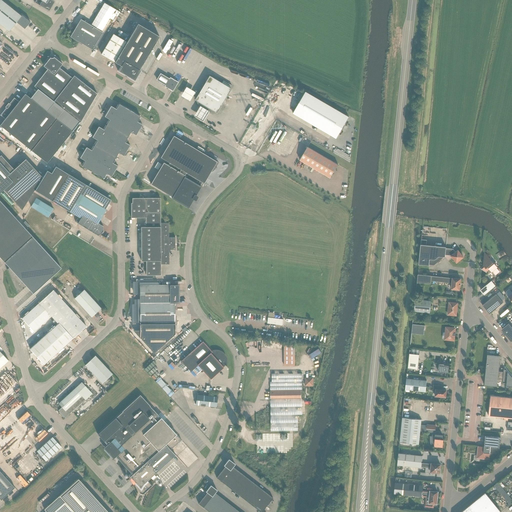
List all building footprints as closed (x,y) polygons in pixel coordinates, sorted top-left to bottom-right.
[(0,0),(0,24),(9,32),(17,21),(24,27),(28,22),(29,22),(30,22),(22,15),(21,16),(0,0)] [(36,0),(35,3),(48,11),(54,2),(51,0),(36,0)] [(92,50),(102,32),(81,19),(70,37),(92,50)] [(138,24),(115,62),(121,66),(118,71),(135,81),(141,71),(139,70),(159,37),(138,24)] [(126,42),(113,34),(101,54),(114,62),(126,42)] [(38,89),(30,98),(72,132),(80,122),(97,94),(74,76),(72,78),(59,68),(62,64),(54,57),(51,58),(50,58),(43,66),(47,70),(34,86),(38,89)] [(169,79),(160,74),(157,80),(165,85),(164,86),(173,91),(178,82),(170,77),(169,79)] [(222,83),(209,76),(205,82),(206,83),(200,93),(199,93),(196,97),(196,99),(196,100),(197,101),(197,102),(198,103),(198,104),(198,105),(199,106),(200,107),(201,108),(202,109),(204,110),(205,110),(206,111),(207,111),(208,112),(209,112),(211,112),(212,112),(213,112),(215,112),(217,111),(218,111),(218,110),(221,106),(220,105),(226,95),(227,95),(231,89),(230,88),(231,86),(223,81),(222,83)] [(272,84),(273,81),(264,79),(263,81),(256,79),(253,89),(264,92),(265,90),(267,91),(269,84),(272,84)] [(250,90),(248,95),(260,101),(262,96),(250,90)] [(306,92),(293,114),(336,139),(349,117),(306,92)] [(30,98),(25,94),(19,102),(15,99),(14,99),(13,99),(1,115),(1,116),(5,119),(0,125),(47,163),(72,132),(30,98)] [(140,117),(119,104),(116,109),(111,106),(105,117),(110,120),(104,130),(99,127),(92,137),(97,140),(92,150),(86,147),(80,158),(85,161),(82,166),(103,179),(106,173),(111,177),(118,166),(112,163),(118,153),(124,156),(130,145),(125,142),(131,132),(136,135),(142,125),(137,122),(140,117)] [(174,136),(161,158),(181,170),(179,172),(163,163),(151,184),(172,197),(172,198),(188,208),(194,198),(195,199),(196,197),(195,196),(201,186),(200,186),(202,182),(204,183),(206,179),(204,178),(207,173),(209,173),(212,171),(214,169),(218,163),(217,162),(212,159),(213,158),(209,155),(208,156),(174,136)] [(338,165),(307,147),(300,160),(330,178),(338,165)] [(0,192),(3,190),(22,210),(34,190),(43,178),(26,159),(14,170),(1,155),(0,156),(0,192)] [(43,178),(34,190),(82,219),(79,224),(98,236),(103,226),(98,223),(106,210),(105,209),(111,200),(56,166),(51,173),(47,170),(43,178)] [(131,203),(131,204),(131,218),(146,218),(146,227),(141,227),(141,261),(146,261),(146,275),(161,275),(161,264),(169,264),(169,250),(175,250),(175,251),(175,237),(175,238),(169,238),(169,223),(160,223),(160,198),(132,198),(132,203),(131,203)] [(40,200),(35,209),(48,217),(53,208),(40,200)] [(0,257),(8,266),(36,241),(0,201),(0,257)] [(423,240),(421,240),(419,265),(419,266),(419,264),(429,265),(429,264),(434,265),(438,262),(439,263),(441,261),(440,260),(444,257),(445,257),(445,255),(451,255),(451,256),(457,263),(463,257),(458,250),(456,252),(453,249),(446,248),(446,247),(426,245),(427,240),(423,240)] [(61,268),(36,241),(8,266),(9,268),(7,270),(17,294),(26,286),(33,294),(61,268)] [(493,263),(488,257),(485,253),(483,265),(484,265),(485,267),(482,269),(486,272),(489,270),(489,269),(492,272),(496,275),(500,272),(497,268),(498,267),(494,263),(493,264),(492,263),(493,263)] [(459,290),(460,279),(452,278),(432,276),(418,274),(418,269),(417,282),(431,284),(431,281),(452,283),(451,289),(459,290)] [(495,286),(491,281),(481,289),(485,294),(495,286)] [(175,303),(175,285),(140,285),(140,303),(140,331),(136,331),(135,332),(154,353),(175,334),(175,332),(175,303)] [(53,290),(22,319),(34,332),(51,316),(58,324),(30,349),(44,365),(86,326),(53,290)] [(101,308),(84,290),(74,299),(91,317),(101,308)] [(414,311),(430,313),(431,301),(415,299),(416,295),(416,294),(413,314),(414,314),(414,311)] [(489,314),(503,303),(496,294),(482,305),(489,314)] [(448,315),(456,316),(457,304),(449,303),(448,315)] [(411,344),(412,333),(424,335),(425,325),(413,324),(413,319),(410,344),(411,344)] [(511,339),(511,329),(508,325),(502,330),(511,341),(511,339)] [(443,332),(446,333),(445,339),(453,340),(455,329),(446,328),(446,329),(443,328),(443,332)] [(211,351),(203,342),(181,361),(190,372),(198,365),(210,379),(226,366),(226,365),(226,364),(226,363),(227,362),(227,361),(226,360),(226,359),(226,358),(226,357),(225,356),(224,355),(224,354),(223,354),(223,353),(222,353),(222,352),(221,352),(220,352),(220,351),(219,351),(218,351),(217,351),(216,350),(215,350),(214,351),(213,351),(212,350),(211,351)] [(295,366),(295,345),(284,345),(284,366),(295,366)] [(418,370),(419,355),(409,354),(410,350),(408,369),(418,370)] [(0,368),(8,361),(0,351),(0,368)] [(504,370),(504,368),(504,372),(499,372),(500,356),(487,355),(484,385),(497,387),(498,382),(503,382),(502,385),(503,385),(503,383),(506,384),(506,387),(511,388),(511,377),(506,370),(504,370)] [(95,356),(85,365),(102,383),(112,374),(95,356)] [(438,372),(448,373),(449,366),(444,365),(444,364),(439,364),(438,372)] [(407,374),(405,394),(405,390),(426,392),(427,381),(407,379),(407,374)] [(313,386),(313,378),(305,378),(305,386),(313,386)] [(65,418),(92,393),(82,382),(59,403),(62,407),(58,410),(59,411),(59,414),(62,417),(64,417),(65,418)] [(435,396),(446,397),(446,390),(440,390),(441,386),(433,385),(433,392),(436,392),(435,396)] [(140,395),(97,434),(133,473),(129,476),(128,476),(126,474),(123,475),(126,481),(131,478),(133,480),(134,480),(136,482),(135,483),(140,493),(143,494),(153,485),(152,486),(147,481),(175,455),(170,450),(181,440),(161,418),(140,395)] [(216,407),(217,397),(212,396),(197,395),(196,405),(211,407),(216,407)] [(511,398),(491,396),(488,416),(505,418),(505,420),(507,420),(507,418),(511,418),(511,398)] [(36,419),(20,403),(18,406),(31,419),(29,422),(39,432),(35,435),(39,439),(48,431),(42,424),(40,427),(34,421),(36,419)] [(434,444),(434,447),(443,448),(443,440),(442,439),(443,436),(440,435),(440,431),(434,431),(434,429),(435,429),(435,426),(427,425),(427,426),(421,425),(421,420),(402,418),(400,443),(419,445),(420,432),(432,433),(432,436),(430,436),(430,444),(434,444)] [(499,448),(500,437),(500,438),(485,436),(484,447),(478,447),(477,458),(489,460),(489,454),(490,454),(490,453),(491,447),(499,447),(499,448)] [(61,447),(52,437),(37,451),(38,453),(36,455),(43,463),(46,461),(61,447)] [(431,464),(421,463),(422,456),(399,453),(397,465),(421,468),(421,467),(426,468),(425,472),(431,473),(431,472),(440,473),(440,465),(431,464)] [(225,466),(216,478),(260,511),(261,511),(273,498),(233,467),(235,464),(229,459),(224,465),(225,466)] [(0,500),(15,488),(0,471),(0,500)] [(108,511),(78,479),(44,509),(46,511),(108,511)] [(438,492),(430,491),(430,493),(422,492),(423,486),(422,486),(395,483),(394,494),(421,497),(422,496),(430,497),(429,503),(436,504),(438,492)] [(504,491),(498,483),(496,484),(503,492),(504,491)] [(198,504),(208,511),(238,511),(215,493),(217,490),(211,486),(208,490),(209,491),(198,504)] [(500,511),(485,493),(461,511),(500,511)]
